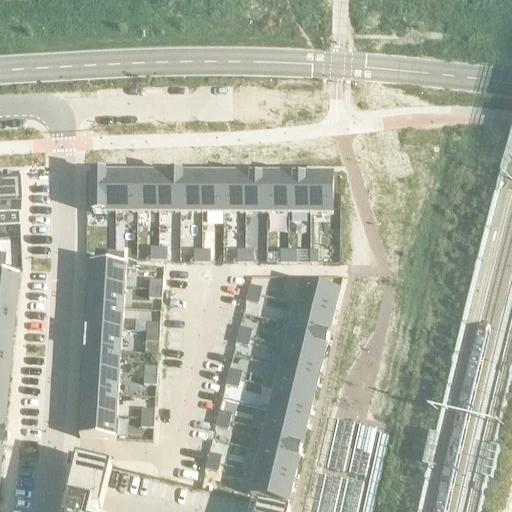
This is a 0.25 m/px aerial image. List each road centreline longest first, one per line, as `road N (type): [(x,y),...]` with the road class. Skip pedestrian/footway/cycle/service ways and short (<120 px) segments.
road 1 (residential): [(53,109),(62,127),(62,224),(43,511)]
road 2 (residential): [(220,104),(53,109)]
